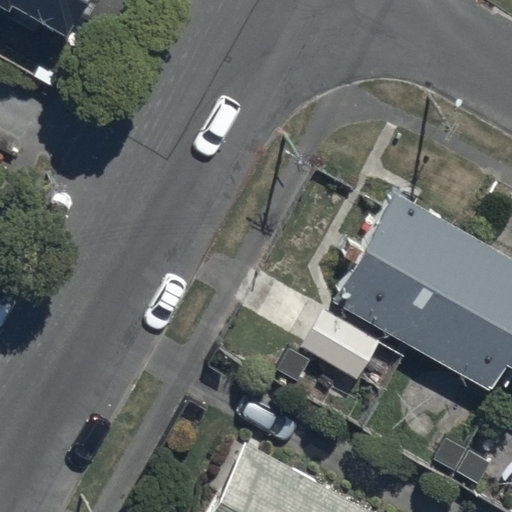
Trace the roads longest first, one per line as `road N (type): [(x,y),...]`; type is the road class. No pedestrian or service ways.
road 1 (residential): [(268,0),(0,469)]
road 2 (residential): [(369,0),(511,80)]
